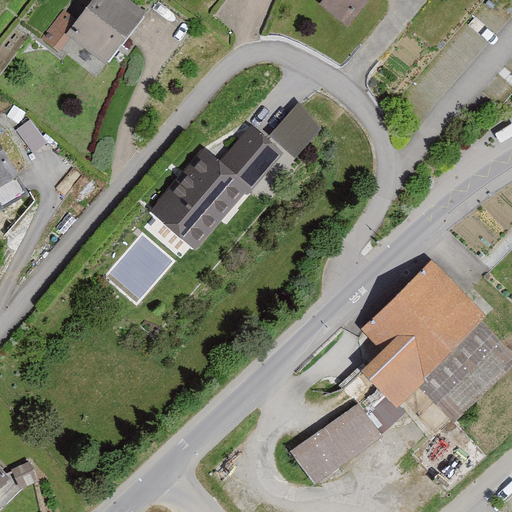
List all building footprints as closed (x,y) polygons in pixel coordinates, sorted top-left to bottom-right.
[(145,13),(126,0),(96,0),(71,35),(109,62),(145,13)] [(320,0),(319,1),(345,23),(364,0),(320,0)] [(295,158),(325,129),(300,103),(270,132),(295,158)] [(274,156),(240,126),(207,162),(194,151),(141,210),(185,250),(237,191),(240,194),(274,156)] [(0,183),(14,175),(0,152),(0,183)] [(477,318),(423,264),(353,333),(370,350),(345,375),(383,413),(408,388),(444,424),(507,362),(470,325),(477,318)] [(370,441),(345,409),(281,457),(306,490),(370,441)]
